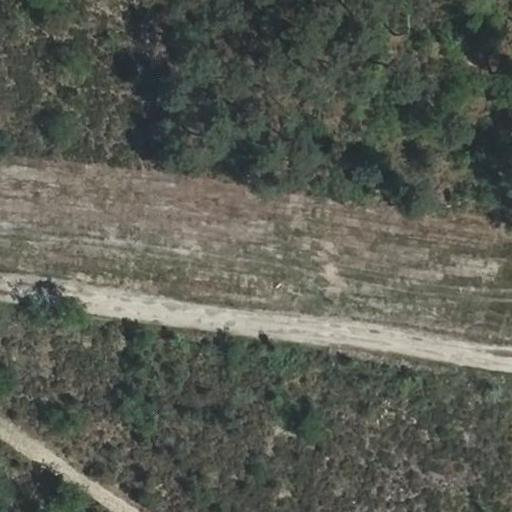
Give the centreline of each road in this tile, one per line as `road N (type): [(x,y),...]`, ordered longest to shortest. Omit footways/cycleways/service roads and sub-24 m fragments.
road 1 (track): [(511,367),(0,285)]
road 2 (track): [(139,511),(0,422)]
